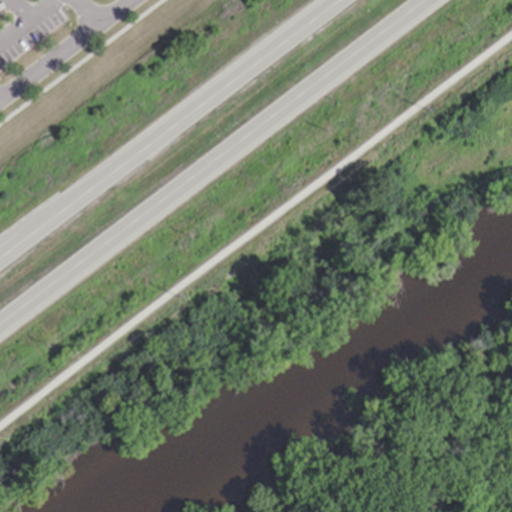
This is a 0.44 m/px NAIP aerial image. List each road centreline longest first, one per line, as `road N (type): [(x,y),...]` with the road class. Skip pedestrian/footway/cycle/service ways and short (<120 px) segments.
road 1 (trunk): [(0,322),(423,0)]
road 2 (trunk): [(340,0),(0,258)]
road 3 (residential): [(132,0),(0,101)]
